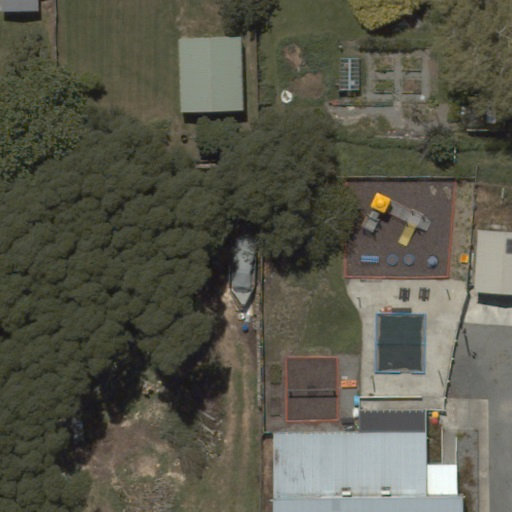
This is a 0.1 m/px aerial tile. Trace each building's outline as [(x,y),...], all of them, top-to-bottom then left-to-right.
[(0,0),(0,16),(38,17),(38,0),(0,0)] [(239,34),(177,37),(181,113),(244,109),(239,34)] [(511,231),(476,230),(477,293),(511,291),(511,231)] [(451,280),(355,283),(359,402),(454,399),(451,280)] [(464,511),(464,469),(427,470),(427,433),(275,434),(275,511),(464,511)]
